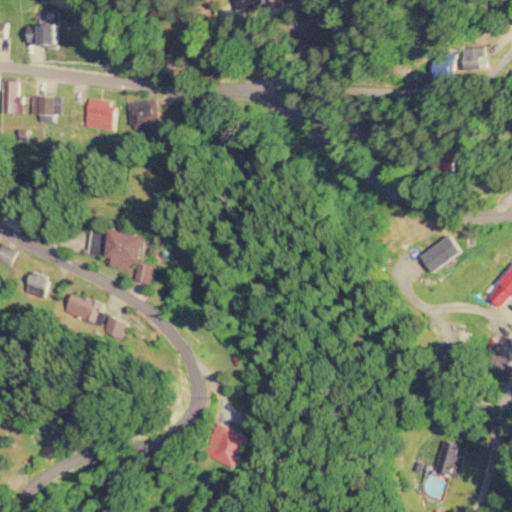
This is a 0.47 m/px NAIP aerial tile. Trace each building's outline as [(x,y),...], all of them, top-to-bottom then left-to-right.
[(234,0),(235,8),(273,7),(273,0),(234,0)] [(2,77),(3,112),(25,112),(24,94),(19,94),(19,77),(2,77)] [(32,113),(55,113),(56,95),(33,94),(32,113)] [(151,126),(150,120),(159,119),(157,98),(128,101),(131,129),(151,126)] [(141,261),(147,236),(111,227),(104,254),(112,256),(110,264),(136,271),(134,278),(151,282),(156,264),(141,261)] [(42,296),(50,276),(32,269),(25,290),(42,296)] [(511,296),(511,269),(489,294),(503,306),(511,296)] [(65,313),(122,334),(127,320),(101,310),(104,301),(88,295),(87,298),(72,293),(65,313)] [(235,466),(249,435),(217,421),(203,452),(235,466)] [(468,445),(454,441),(445,472),(459,476),(468,445)]
